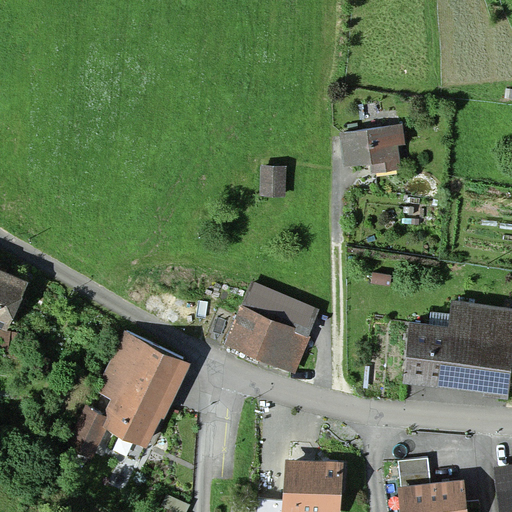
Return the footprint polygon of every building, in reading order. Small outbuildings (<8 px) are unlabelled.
[(404,123),(341,133),(346,168),(409,158),(404,123)] [(287,165),(260,164),(259,196),(286,197),(287,165)] [(43,276),(0,258),(0,322),(19,331),(43,276)] [(317,328),(249,297),(230,340),(298,371),(317,328)] [(445,326),(408,321),(399,383),(507,398),(511,360),(511,311),(449,303),(445,326)] [(196,364),(127,330),(71,443),(101,458),(119,423),(157,442),(196,364)] [(349,511),(351,457),(291,456),(289,511),(349,511)] [(470,511),(468,477),(401,481),(403,511),(470,511)]
